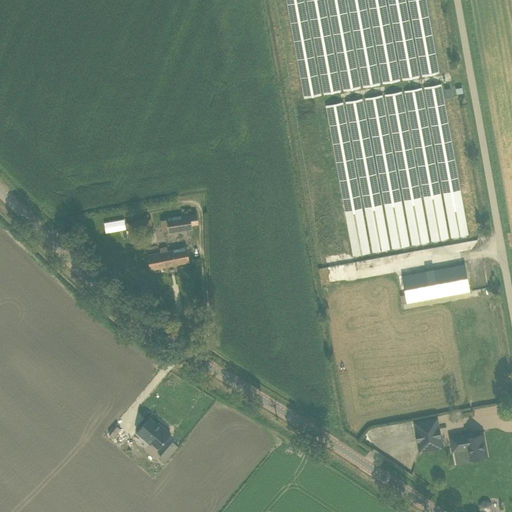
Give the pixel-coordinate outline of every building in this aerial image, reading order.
[(316,72),(308,75),(310,80),(318,78),(316,72)] [(351,253),(466,236),(456,165),(454,165),(442,85),(350,99),(350,101),(326,105),(334,160),(342,159),(345,178),(350,178),(352,192),(342,193),(351,253)] [(197,218),(196,213),(166,217),(167,219),(160,220),(162,231),(168,230),(168,232),(192,229),(191,219),(197,218)] [(149,227),(147,219),(127,223),(130,241),(140,239),(138,229),(149,227)] [(335,242),(319,245),(326,283),(343,279),(335,242)] [(189,264),(187,248),(147,255),(150,270),(189,264)] [(135,251),(117,251),(117,260),(135,259),(135,251)] [(464,264),(402,276),(407,302),(469,291),(464,264)] [(435,390),(485,382),(471,301),(439,307),(435,309),(432,308),(425,310),(436,325),(437,322),(435,313),(439,310),(440,317),(447,326),(444,328),(445,330),(444,339),(450,340),(450,344),(453,345),(450,347),(452,358),(451,364),(443,366),(442,373),(437,376),(438,381),(431,385),(432,390),(435,390)] [(0,417),(34,374),(0,346),(0,417)] [(387,397),(402,396),(402,390),(390,390),(390,387),(387,387),(387,397)] [(49,394),(0,460),(0,491),(27,511),(36,511),(97,430),(49,394)] [(152,442),(157,447),(170,433),(162,426),(161,427),(149,417),(137,432),(150,444),(152,442)] [(419,451),(442,447),(437,418),(414,422),(419,451)] [(470,459),(487,456),(483,434),(473,436),(472,433),(450,437),(452,451),(468,448),(470,459)] [(107,511),(141,468),(110,445),(85,478),(82,476),(54,511),(107,511)] [(163,452),(159,457),(164,462),(168,457),(163,452)] [(161,511),(174,497),(149,477),(120,511),(161,511)]
